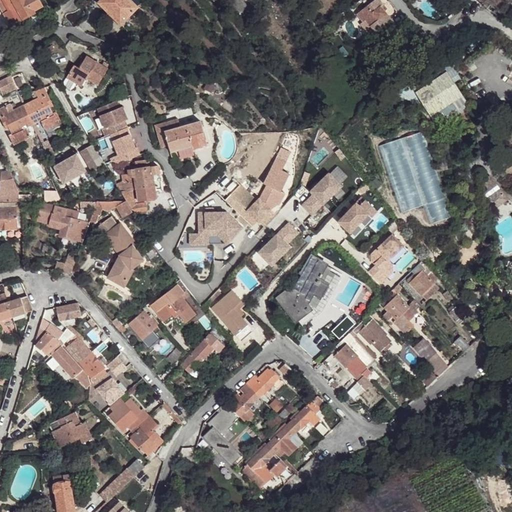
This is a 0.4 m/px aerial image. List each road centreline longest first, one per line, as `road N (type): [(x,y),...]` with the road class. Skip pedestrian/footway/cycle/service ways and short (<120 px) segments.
road 1 (residential): [(482,351),(401,424),(373,431),(352,420),(295,356),(267,353),(175,444),(152,511)]
road 2 (residential): [(180,413),(75,290),(46,280)]
road 3 (residential): [(0,432),(46,280)]
road 4 (residential): [(395,0),(422,25),(436,28),(474,13),(511,37)]
